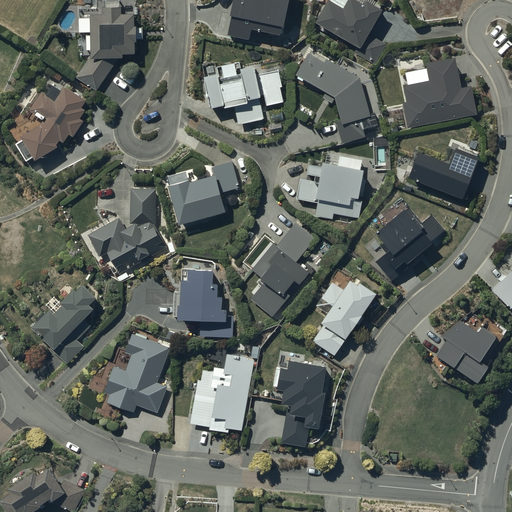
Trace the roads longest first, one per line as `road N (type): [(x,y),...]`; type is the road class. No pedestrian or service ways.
road 1 (residential): [(511,153),(500,205),(482,237),(396,329),(364,380),(346,483)]
road 2 (residential): [(27,409),(118,459),(346,483)]
road 3 (residential): [(174,46),(163,142),(135,148),(123,127),(154,79)]
road 4 (residential): [(346,483),(492,496)]
